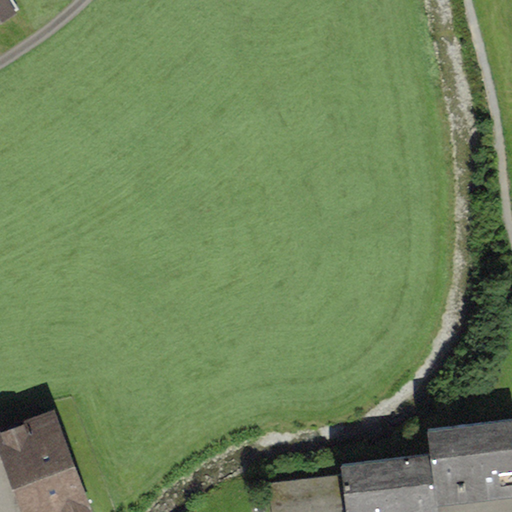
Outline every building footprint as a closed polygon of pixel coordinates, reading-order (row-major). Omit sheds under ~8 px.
[(18,0),(0,0),(0,18),(22,6),(18,0)] [(89,511),(51,410),(0,428),(0,472),(14,511),(89,511)] [(422,455),(427,501),(511,492),(511,420),(419,430),(422,455)] [(427,511),(427,501),(422,455),(332,464),(336,511),(427,511)] [(316,466),(273,473),(279,510),(322,503),(316,466)]
